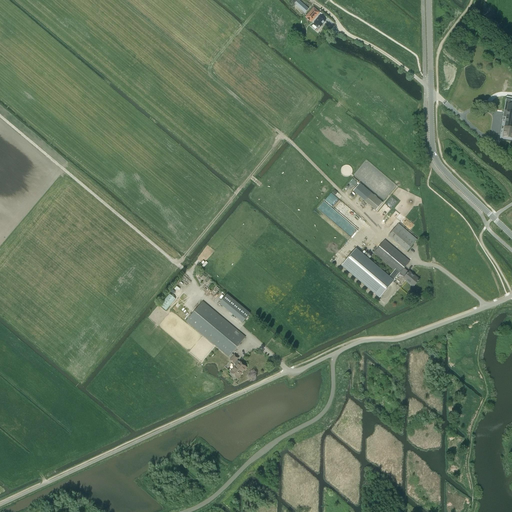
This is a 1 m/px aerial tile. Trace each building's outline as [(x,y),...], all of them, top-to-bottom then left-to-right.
[(298,0),(295,4),(304,13),(308,9),(298,0)] [(313,7),(305,18),(307,20),(309,22),(311,23),(320,12),(313,7)] [(312,25),(313,25),(311,27),(314,30),(315,28),(318,30),(325,23),(319,18),(312,25)] [(504,110),(503,117),(507,118),(505,127),(504,128),(505,129),(504,133),(505,133),(504,137),(511,137),(511,103),(511,104),(511,100),(506,99),(504,110)] [(376,211),(383,203),(371,193),(364,201),(376,211)] [(389,226),(399,214),(396,211),(385,223),(389,226)] [(407,252),(418,239),(399,223),(388,236),(407,252)] [(356,248),(341,266),(379,298),(391,284),(394,281),(393,280),(398,275),(399,274),(403,277),(408,272),(403,269),(409,262),(384,240),(373,254),(393,271),(389,276),(356,248)] [(408,272),(403,277),(402,279),(412,287),(419,280),(408,271),(408,272)] [(169,294),(160,305),(166,310),(175,299),(169,294)] [(242,323),(250,314),(227,294),(219,304),(242,323)] [(228,357),(245,337),(202,301),(185,321),(228,357)] [(238,378),(246,368),(239,362),(239,363),(236,361),(238,359),(234,355),(230,360),(233,364),(234,363),(237,365),(231,372),(238,378)]
